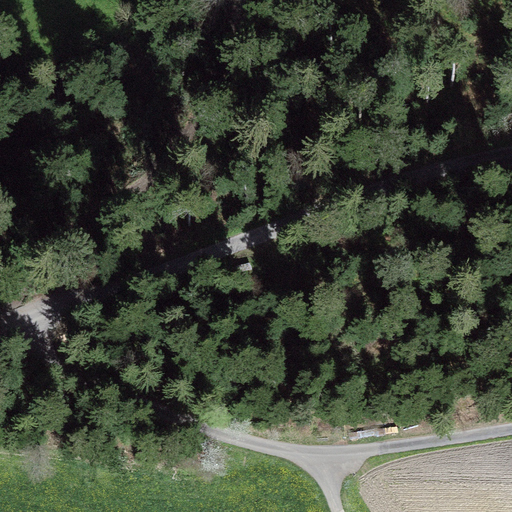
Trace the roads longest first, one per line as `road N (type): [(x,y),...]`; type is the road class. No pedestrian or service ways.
road 1 (track): [(0,343),(213,242),(386,184),(511,155)]
road 2 (track): [(511,431),(326,467)]
